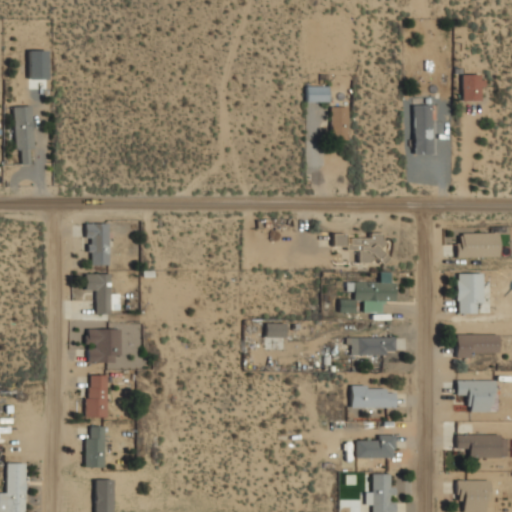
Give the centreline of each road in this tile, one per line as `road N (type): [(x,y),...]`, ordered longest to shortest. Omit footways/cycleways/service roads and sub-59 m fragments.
road 1 (residential): [(0,203),(511,206)]
road 2 (residential): [(51,511),(52,204)]
road 3 (residential): [(428,206),(427,511)]
